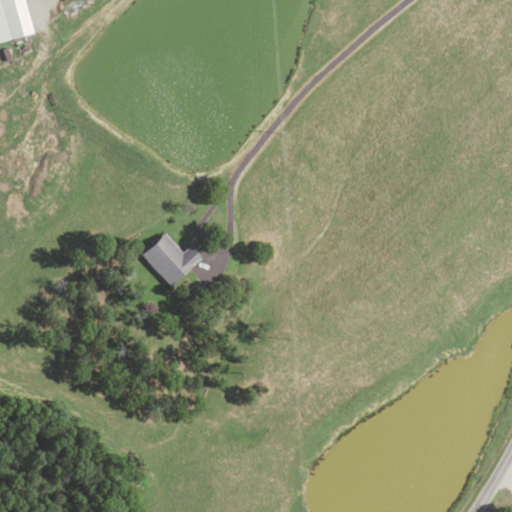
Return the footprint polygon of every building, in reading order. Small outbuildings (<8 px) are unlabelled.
[(0,41),(0,0),(18,0),(28,34),(0,41)] [(0,49),(5,47),(10,61),(5,62),(0,49)] [(168,286),(139,255),(162,233),(180,253),(188,246),(199,258),(168,286)] [(119,281),(121,286),(114,290),(111,285),(119,281)] [(195,290),(198,294),(193,298),(190,295),(195,290)]
